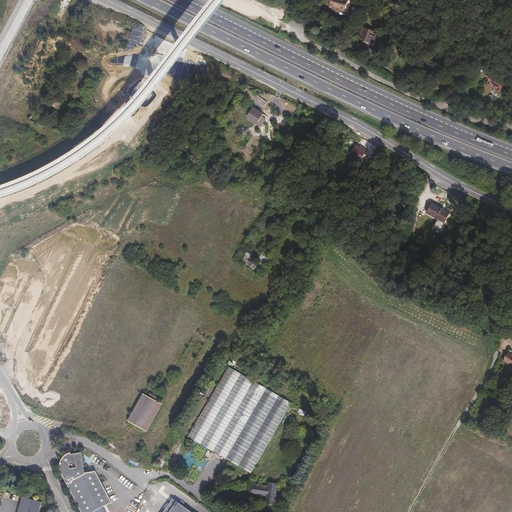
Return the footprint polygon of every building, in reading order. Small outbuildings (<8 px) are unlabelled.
[(342,12),(345,0),(329,0),(327,7),(342,12)] [(124,29),(131,32),(134,26),(127,23),(124,29)] [(121,32),(101,24),(96,37),(116,45),(121,32)] [(373,32),(359,27),(355,37),(364,41),(364,42),(371,45),(374,36),(372,35),(373,32)] [(428,76),(433,67),(424,62),(423,65),(424,66),(420,72),(428,76)] [(501,81),(489,73),(485,79),(487,80),(484,84),(497,93),(502,85),(499,83),(501,81)] [(258,112),(253,108),(246,118),(251,121),(252,120),(258,124),(263,115),(258,112)] [(354,145),(348,153),(357,160),(363,152),(358,148),(354,145)] [(438,208),(429,203),(423,213),(435,220),(431,226),(437,229),(440,223),(441,223),(447,213),(438,208)] [(58,237),(36,248),(41,259),(63,248),(58,237)] [(267,256),(261,252),(257,259),(263,262),(267,256)] [(249,255),(245,253),(241,261),(244,263),(243,264),(253,270),(255,265),(246,260),(249,255)] [(511,352),(506,349),(501,357),(502,358),(501,361),(511,368),(511,352)] [(249,474),(290,403),(227,367),(186,437),(249,474)] [(156,402),(141,395),(126,422),(141,430),(156,402)] [(160,405),(156,402),(141,430),(145,432),(160,405)] [(308,414),(298,409),(296,412),(306,418),(308,414)] [(72,455),(71,454),(67,456),(62,461),(60,468),(62,474),(74,496),(82,511),(105,511),(104,507),(112,503),(96,472),(86,474),(82,453),(72,455)] [(248,492),(265,494),(263,505),(272,506),(275,484),(265,483),(264,488),(256,487),(256,482),(249,481),(248,492)] [(36,511),(39,503),(20,498),(17,508),(20,510),(18,511),(17,511),(16,511),(36,511)] [(162,511),(167,511),(175,502),(171,499),(162,511)] [(188,511),(175,502),(167,511),(188,511)]
